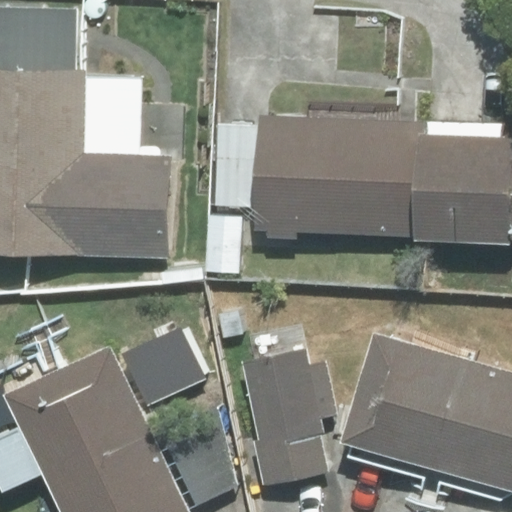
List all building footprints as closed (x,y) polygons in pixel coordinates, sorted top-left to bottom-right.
[(174,164),(134,162),(138,68),(0,62),(0,252),(61,256),(170,260),(174,164)] [(511,123),(260,112),(259,127),(220,125),(216,204),(256,206),(254,237),(511,249),(511,123)] [(511,371),(374,336),(346,447),(511,489),(511,371)] [(0,485),(4,493),(37,477),(54,511),(193,511),(193,510),(243,486),(198,377),(138,406),(107,343),(63,365),(53,343),(0,368),(0,485)] [(309,347),(242,359),(260,484),(330,474),(323,427),(341,425),(332,361),(312,364),(309,347)]
